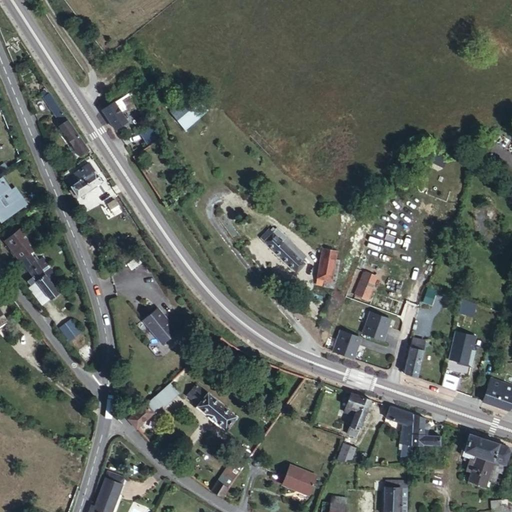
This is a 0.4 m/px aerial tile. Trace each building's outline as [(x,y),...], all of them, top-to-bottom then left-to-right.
[(174,117),(197,101),(207,94),(198,81),(165,104),(174,117)] [(90,150),(52,93),(43,98),(62,126),(59,128),(79,157),(90,150)] [(104,114),(116,130),(127,121),(120,112),(134,102),(138,110),(145,106),(135,93),(114,107),(104,114)] [(108,98),(98,106),(104,114),(114,107),(108,98)] [(208,116),(197,101),(174,117),(185,134),(208,116)] [(185,134),(174,117),(165,124),(176,139),(185,134)] [(147,145),(159,139),(154,131),(142,137),(147,145)] [(97,181),(84,163),(68,172),(72,177),(62,185),(70,199),(97,181)] [(0,184),(0,209),(3,214),(21,202),(14,188),(5,193),(0,184)] [(268,224),(257,236),(295,275),(304,266),(301,263),(304,260),(299,257),(303,254),(275,225),(272,228),(268,224)] [(0,232),(0,242),(16,263),(24,256),(5,229),(0,232)] [(104,244),(98,232),(84,237),(87,249),(104,244)] [(327,282),(332,263),(328,262),(331,244),(324,244),(323,247),(316,247),(309,285),(322,287),(324,281),(327,282)] [(42,273),(27,254),(24,256),(16,263),(44,297),(54,290),(49,284),(55,279),(47,269),(42,273)] [(354,296),(369,301),(377,274),(362,270),(354,296)] [(152,309),(135,321),(155,347),(172,335),(152,309)] [(390,319),(369,312),(363,332),(383,339),(390,319)] [(60,325),(67,341),(80,335),(73,319),(60,325)] [(359,338),(339,331),(332,351),(353,357),(359,338)] [(476,336),(453,331),(447,360),(470,364),(476,336)] [(418,379),(424,350),(410,347),(404,376),(418,379)] [(441,386),(456,390),(459,377),(444,374),(441,386)] [(511,408),(511,385),(491,378),(483,403),(509,413),(511,408)] [(165,383),(144,400),(152,409),(158,404),(158,405),(173,393),(165,383)] [(235,421),(204,397),(204,398),(192,389),(183,401),(195,409),(194,411),(225,434),(235,421)] [(354,403),(325,394),(321,406),(349,415),(354,403)] [(144,400),(140,404),(147,413),(152,409),(144,400)] [(349,415),(342,433),(354,437),(366,406),(354,403),(349,415)] [(140,404),(123,418),(132,427),(148,414),(140,404)] [(389,415),(385,429),(397,433),(397,451),(409,450),(410,421),(389,415)] [(409,450),(409,452),(423,451),(423,425),(410,421),(409,450)] [(496,449),(465,438),(460,455),(474,459),(467,486),(484,491),(487,481),(496,449)] [(336,460),(351,464),(355,447),(341,443),(336,460)] [(242,472),(254,455),(244,448),(232,464),(242,472)] [(501,451),(496,449),(487,481),(502,485),(508,461),(501,451)] [(409,452),(409,471),(448,469),(445,450),(423,451),(409,452)] [(314,477),(287,466),(280,484),(306,495),(314,477)] [(95,503),(89,501),(84,511),(109,511),(119,486),(104,480),(95,503)] [(224,497),(228,486),(214,481),(210,492),(224,497)] [(404,511),(405,488),(381,488),(380,511),(404,511)] [(494,502),(494,511),(508,511),(508,500),(494,502)]
